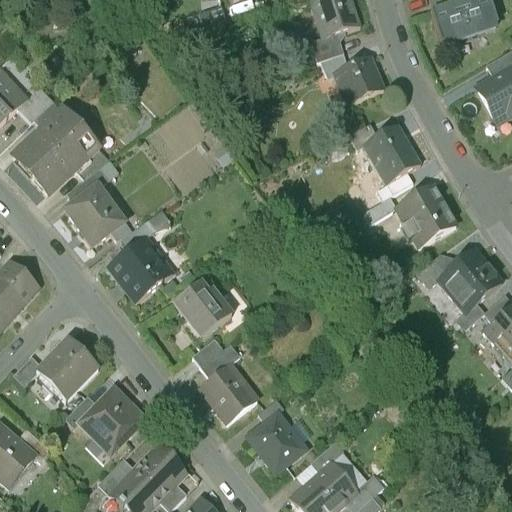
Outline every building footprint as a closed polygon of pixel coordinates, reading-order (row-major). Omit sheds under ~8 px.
[(347,0),(327,0),(309,7),(321,43),(322,45),(336,40),(356,32),(349,12),(352,11),(347,0)] [(482,0),(470,4),(463,6),(461,1),(447,5),(447,4),(436,7),(438,14),(431,17),(431,16),(429,17),(439,47),(440,47),(440,46),(495,29),(495,30),(496,29),(487,0),(482,0)] [(221,8),(199,15),(203,28),(225,20),(221,8)] [(336,40),(322,45),(321,43),(309,47),(316,66),(321,64),(342,57),(336,40)] [(511,54),(485,70),(493,84),(511,72),(511,54)] [(342,57),(321,64),(329,82),(338,78),(338,77),(347,73),(342,57)] [(347,73),(338,77),(338,78),(352,107),(382,94),(368,63),(347,73)] [(511,72),(493,84),(477,93),(496,126),(508,119),(510,121),(511,119),(511,72)] [(0,82),(0,130),(16,115),(24,108),(0,82)] [(24,108),(16,115),(29,129),(33,126),(53,107),(39,93),(24,108)] [(53,107),(33,126),(42,134),(61,116),(53,107)] [(42,134),(13,162),(47,198),(58,188),(54,184),(69,170),(75,176),(98,154),(61,116),(42,134)] [(369,128),(350,139),(358,153),(368,148),(367,147),(377,141),(369,128)] [(377,141),(367,147),(368,148),(390,186),(420,168),(397,130),(377,141)] [(98,154),(75,176),(84,186),(110,167),(98,154)] [(431,189),(396,210),(405,227),(400,230),(408,243),(413,240),(419,250),(455,229),(431,189)] [(96,194),(65,218),(92,252),(123,229),(96,194)] [(385,202),(363,216),(369,227),(392,213),(385,202)] [(143,229),(120,246),(129,256),(145,243),(146,244),(152,239),(143,229)] [(129,256),(107,273),(126,297),(129,295),(138,307),(172,280),(146,244),(145,243),(129,256)] [(474,254),(439,284),(465,315),(466,315),(476,307),(501,285),(474,254)] [(440,257),(416,275),(425,288),(450,269),(440,257)] [(0,277),(0,332),(35,293),(8,269),(0,277)] [(198,289),(173,309),(187,327),(180,332),(195,351),(231,323),(210,296),(206,299),(198,289)] [(511,306),(504,298),(483,316),(492,325),(511,307),(511,306)] [(476,307),(466,315),(465,315),(457,322),(465,332),(483,316),(476,307)] [(511,307),(492,325),(482,334),(493,346),(498,341),(508,352),(503,357),(511,367),(511,307)] [(212,345),(191,362),(199,373),(220,356),(212,345)] [(96,373),(69,346),(36,378),(64,406),(96,373)] [(220,356),(199,373),(209,385),(227,371),(228,372),(239,363),(228,350),(220,356)] [(209,385),(199,393),(226,428),(254,406),(228,372),(227,371),(209,385)] [(511,371),(502,381),(510,390),(511,388),(511,371)] [(144,425),(111,393),(95,409),(78,426),(79,427),(93,441),(98,437),(115,454),(144,425)] [(86,401),(64,423),(73,433),(79,427),(78,426),(95,409),(86,401)] [(275,405),(256,420),(263,429),(275,419),(282,414),(275,405)] [(263,429),(247,441),(274,477),(303,455),(275,419),(263,429)] [(16,445),(0,431),(0,486),(6,491),(31,461),(33,459),(16,445)] [(40,448),(25,433),(16,445),(33,459),(31,461),(39,468),(48,457),(40,448)] [(331,450),(310,467),(318,478),(330,468),(331,468),(340,461),(331,450)] [(131,474),(106,499),(118,511),(117,511),(154,511),(158,508),(175,490),(185,481),(154,451),(131,474)] [(122,464),(96,490),(106,499),(131,474),(122,464)] [(318,478),(288,503),(295,511),(344,511),(346,511),(358,501),(357,500),(331,468),(330,468),(318,478)] [(175,490),(158,508),(162,511),(172,511),(185,500),(175,490)] [(366,492),(357,500),(358,501),(346,511),(359,511),(370,503),(373,501),(366,492)] [(359,511),(377,511),(370,503),(359,511)]
